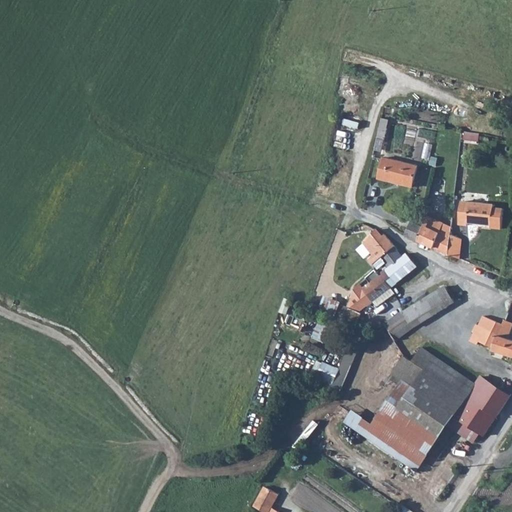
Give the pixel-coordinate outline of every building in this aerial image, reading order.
[(381,117),(378,151),(386,152),(390,118),(381,117)] [(415,165),(382,158),(377,178),(411,185),(415,165)] [(494,207),(462,202),(458,224),(467,226),(468,223),(491,227),(491,230),(501,232),(504,212),(493,210),(494,207)] [(406,235),(420,241),(426,224),(428,215),(423,212),(422,215),(417,213),(417,211),(408,206),(404,216),(413,219),(406,235)] [(451,234),(452,225),(428,215),(426,224),(420,241),(449,254),(449,249),(451,234)] [(378,256),(391,246),(382,236),(380,238),(375,231),(365,239),(368,243),(374,252),(371,254),(365,259),(370,264),(379,258),(378,256)] [(449,249),(461,254),(463,240),(451,234),(449,249)] [(374,252),(368,243),(364,246),(371,254),(374,252)] [(400,257),(391,246),(378,256),(379,258),(386,267),(400,257)] [(449,254),(449,255),(461,260),(461,254),(449,249),(449,254)] [(404,253),(400,257),(386,267),(385,268),(390,275),(382,282),(391,294),(393,292),(389,288),(415,265),(404,253)] [(383,300),(391,294),(382,282),(390,275),(385,268),(376,274),(378,276),(361,290),(369,302),(379,296),(383,300)] [(447,305),(437,290),(431,294),(440,308),(429,315),(430,318),(441,311),(441,310),(447,305)] [(440,308),(431,294),(420,301),(429,315),(440,308)] [(429,315),(420,301),(401,313),(410,326),(412,329),(420,324),(430,318),(429,315)] [(401,313),(401,312),(384,323),(395,340),(406,333),(412,329),(410,326),(401,313)] [(497,330),(500,323),(483,315),(482,314),(477,324),(485,327),(497,332),(497,330)] [(511,326),(511,319),(505,316),(502,323),(500,323),(497,330),(509,335),(511,326)] [(314,335),(324,340),(332,323),(322,318),(314,335)] [(380,350),(395,340),(384,323),(367,333),(380,350)] [(481,335),(485,327),(477,324),(475,323),(471,332),(481,335)] [(479,340),(511,352),(511,335),(509,335),(497,330),(497,332),(485,327),(481,335),(479,340)] [(414,384),(435,351),(423,343),(414,356),(406,351),(394,370),(414,384)] [(326,361),(319,380),(344,389),(360,349),(350,345),(341,367),(326,361)] [(450,422),(468,394),(474,385),(453,373),(457,365),(435,351),(414,384),(401,403),(444,433),(450,422)] [(474,385),(478,379),(457,365),(453,373),(474,385)] [(497,414),(505,402),(511,393),(482,372),(478,379),(474,385),(468,394),(497,414)] [(484,434),(497,414),(468,394),(450,422),(461,429),(466,422),(484,434)] [(424,462),(438,441),(444,433),(401,403),(391,397),(374,421),(364,414),(360,419),(424,462)] [(435,465),(441,454),(433,450),(427,461),(435,465)] [(278,511),(280,511),(272,506),(279,493),(265,485),(253,506),(264,511),(278,511)]
